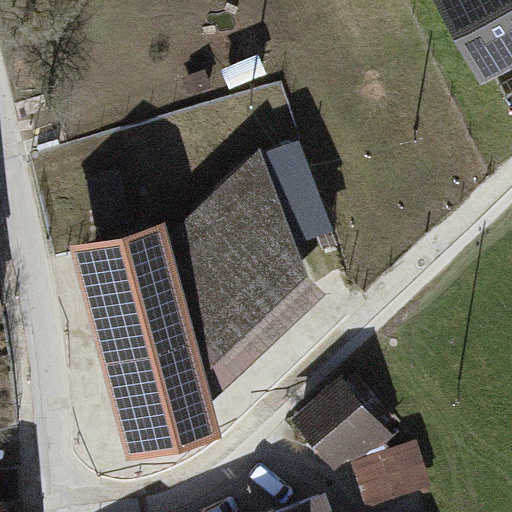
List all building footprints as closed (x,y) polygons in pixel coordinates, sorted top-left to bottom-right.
[(511,0),(456,0),(490,66),(511,54),(511,0)] [(118,304),(89,314),(144,448),(233,407),(218,367),(229,363),(244,375),(328,291),(315,278),(268,152),(170,239),(161,216),(91,243),(118,304)] [(126,176),(92,181),(97,219),(131,214),(126,176)] [(353,375),(301,416),(341,468),(394,427),(353,375)] [(361,461),(372,503),(436,486),(425,445),(361,461)] [(335,511),(328,491),(278,511),(335,511)]
